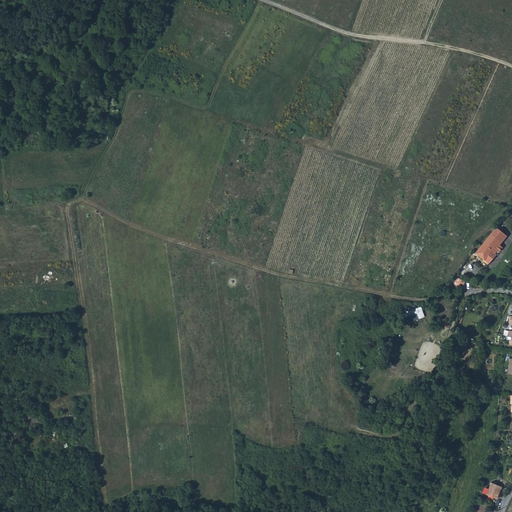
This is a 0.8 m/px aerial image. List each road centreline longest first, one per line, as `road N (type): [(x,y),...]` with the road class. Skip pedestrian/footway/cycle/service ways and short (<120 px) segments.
road 1 (track): [(390,296),(284,277),(72,201),(66,206),(102,500)]
road 2 (track): [(511,66),(424,41),(342,31),(261,0)]
road 3 (track): [(180,0),(130,79),(81,200)]
road 4 (unclassified): [(511,295),(464,292),(459,303),(390,296)]
